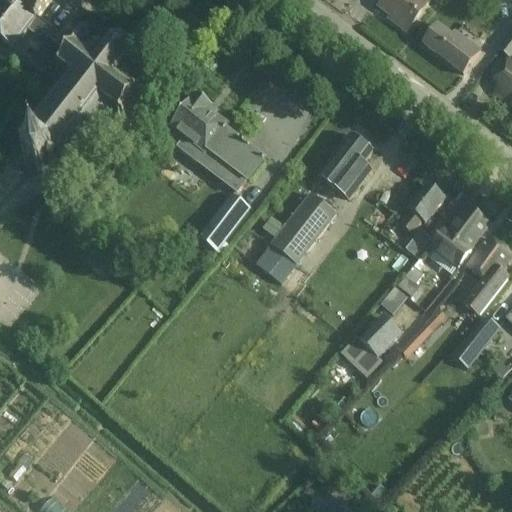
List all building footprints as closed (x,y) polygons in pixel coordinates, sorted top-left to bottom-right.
[(0,0),(0,42),(12,52),(28,32),(39,41),(42,37),(48,30),(37,21),(52,1),(50,0),(0,0)] [(385,0),(379,10),(398,24),(396,26),(406,34),(432,0),(385,0)] [(60,39),(54,34),(48,30),(42,37),(69,58),(59,71),(69,78),(24,136),(38,146),(25,163),(40,175),(53,159),(66,169),(111,111),(121,119),(136,99),(134,98),(135,96),(135,95),(133,97),(127,92),(135,81),(134,74),(127,69),(132,62),(131,51),(123,45),(111,46),(105,55),(104,51),(99,47),(94,48),(92,49),(90,47),(91,46),(86,41),(89,37),(88,33),(84,30),(80,30),(77,33),(69,28),(60,39)] [(423,48),(463,78),(480,54),(455,35),(452,39),(438,28),(423,48)] [(511,35),(498,54),(510,63),(511,59),(511,35)] [(511,69),(494,95),(511,108),(511,69)] [(196,99),(171,131),(172,131),(164,142),(176,151),(237,199),(247,186),(248,187),(267,164),(225,132),(227,129),(208,114),(211,111),(196,99)] [(372,155),(351,138),(318,179),(340,196),(372,155)] [(408,212),(411,215),(400,229),(412,239),(423,224),(425,226),(444,202),(426,189),(408,212)] [(256,267),(258,269),(282,289),(337,218),(310,197),(256,267)] [(255,217),(240,205),(207,242),(223,252),(255,217)] [(468,214),(466,213),(448,236),(446,235),(432,254),(457,273),(471,254),(470,253),(488,229),(486,228),(468,214)] [(434,245),(429,241),(421,235),(407,253),(419,263),(434,245)] [(511,259),(511,258),(489,242),(467,272),(484,285),(466,310),(480,320),(508,282),(500,276),(511,259)] [(413,271),(405,281),(414,289),(423,278),(413,271)] [(409,301),(417,291),(414,289),(405,281),(397,291),(409,301)] [(433,336),(444,325),(435,317),(425,328),(433,336)] [(502,330),(486,318),(453,360),(468,372),(502,330)] [(383,319),(360,342),(356,338),(348,348),(349,348),(340,358),(335,364),(341,369),(342,368),(349,375),(353,370),(367,383),(387,362),(382,359),(402,338),(383,319)]
